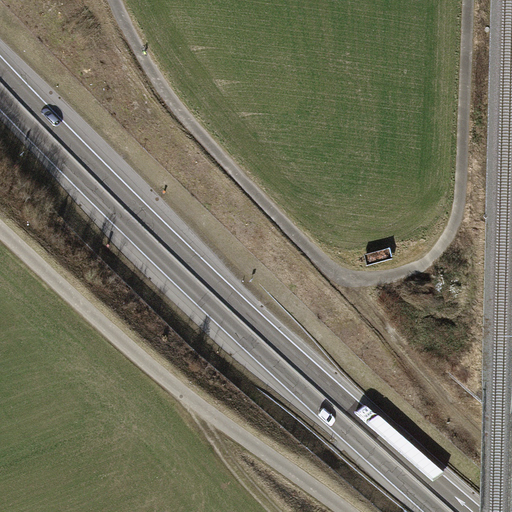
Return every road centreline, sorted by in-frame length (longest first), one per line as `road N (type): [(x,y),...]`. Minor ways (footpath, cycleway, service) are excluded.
road 1 (track): [(115,0),(170,99),(323,262),(361,281),(419,270),(455,232),(472,0)]
road 2 (trunk): [(511,487),(285,294),(0,7)]
road 3 (trunk): [(473,511),(202,270),(0,67)]
road 4 (trunk): [(0,93),(128,225),(437,511)]
road 5 (track): [(0,230),(182,393),(344,511)]
road 6 (track): [(277,511),(182,393)]
